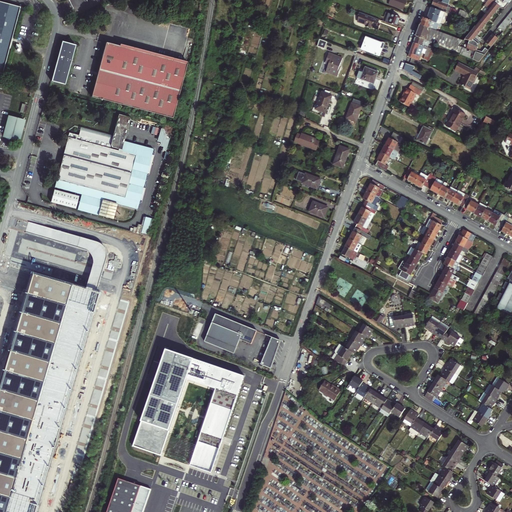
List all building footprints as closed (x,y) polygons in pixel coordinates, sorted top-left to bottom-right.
[(391,0),(389,4),(403,10),(406,0),(391,0)] [(442,0),(442,2),(435,0),(434,0),(432,5),(450,11),(450,12),(452,13),(455,14),(456,10),(448,7),(450,0),(442,0)] [(488,0),(485,5),(490,9),(495,3),(497,0),(488,0)] [(497,0),(495,3),(501,8),(502,9),(505,8),(508,4),(507,3),(509,3),(511,0),(497,0)] [(0,73),(2,74),(20,7),(0,1),(0,73)] [(501,8),(495,3),(490,9),(465,40),(469,42),(464,48),(476,52),(473,60),(479,62),(487,52),(484,50),(480,53),(475,49),(480,43),(475,39),(501,8)] [(432,7),(427,19),(440,24),(445,12),(432,7)] [(460,10),(458,15),(466,18),(467,14),(464,11),(460,10)] [(510,24),(511,21),(511,10),(497,30),(502,34),(510,24)] [(379,30),(380,28),(381,25),(379,25),(377,24),(379,19),(360,13),(358,17),(359,17),(361,18),(360,20),(359,22),(367,25),(366,27),(371,29),(371,28),(379,30)] [(388,13),(385,22),(397,26),(401,17),(388,13)] [(423,18),(420,25),(436,31),(438,26),(441,27),(442,25),(440,24),(427,19),(423,18)] [(464,48),(460,46),(464,41),(436,31),(420,25),(416,36),(430,41),(440,45),(473,60),(476,52),(464,48)] [(416,36),(414,42),(425,46),(427,47),(428,45),(430,41),(416,36)] [(484,45),(490,49),(491,48),(497,40),(491,36),(484,45)] [(384,44),(367,38),(362,50),(375,55),(375,56),(377,56),(379,57),(384,44)] [(319,39),(317,47),(324,49),(327,42),(319,39)] [(51,81),(65,85),(76,45),(62,42),(51,81)] [(409,57),(419,61),(424,48),(425,46),(414,42),(409,57)] [(172,119),(186,65),(106,43),(91,97),(172,119)] [(428,49),(424,58),(429,60),(433,50),(428,48),(428,49)] [(341,68),(339,67),(342,59),(329,54),(326,63),(329,65),(326,72),(338,76),(341,68)] [(478,72),(459,63),(455,70),(464,75),(462,79),(461,79),(459,83),(462,85),(463,88),(465,87),(469,89),(473,82),(477,76),(476,76),(478,72)] [(357,78),(374,84),(379,72),(365,67),(363,73),(359,71),(357,78)] [(409,69),(408,72),(420,79),(422,76),(409,69)] [(408,90),(406,89),(399,102),(408,107),(415,94),(419,96),(421,92),(419,90),(421,87),(418,85),(417,89),(411,86),(410,85),(408,90)] [(426,89),(422,98),(435,104),(439,95),(426,89)] [(322,92),(316,109),(325,113),(332,96),(322,92)] [(354,99),(346,118),(356,122),(364,102),(354,99)] [(456,109),(447,125),(457,131),(466,114),(456,109)] [(112,139),(80,130),(78,136),(69,133),(54,187),(81,195),(77,210),(97,216),(102,200),(135,209),(152,150),(125,143),(124,147),(122,147),(124,143),(126,135),(131,118),(119,115),(113,136),(112,139)] [(494,125),(496,121),(487,117),(483,123),(487,125),(489,123),(494,125)] [(11,139),(19,142),(24,122),(9,118),(3,137),(6,138),(6,139),(9,141),(11,139)] [(414,140),(423,145),(432,129),(428,127),(427,129),(422,126),(414,140)] [(81,127),(80,130),(112,139),(113,136),(81,127)] [(166,137),(166,133),(163,133),(164,129),(159,128),(157,142),(159,142),(159,146),(162,147),(162,150),(166,151),(168,138),(166,137)] [(385,145),(398,152),(405,139),(394,132),(391,138),(389,137),(385,145)] [(316,140),(302,134),(301,136),(297,134),(294,143),(316,150),(319,142),(315,141),(316,140)] [(381,153),(390,157),(393,159),(398,152),(385,145),(381,153)] [(340,146),(333,164),(343,168),(350,150),(340,146)] [(386,165),(390,157),(381,153),(377,160),(378,161),(376,165),(386,171),(389,166),(386,165)] [(413,170),(409,168),(406,173),(404,178),(408,180),(415,184),(419,176),(412,172),(413,170)] [(404,178),(406,173),(401,171),(398,177),(403,180),(404,178)] [(429,176),(422,172),(419,176),(415,184),(422,188),(424,185),(427,187),(433,176),(434,176),(430,174),(429,176)] [(303,184),(318,190),(322,180),(307,174),(307,175),(300,173),(297,181),(304,183),(303,184)] [(502,186),(511,190),(511,174),(508,182),(505,180),(502,186)] [(435,181),(436,179),(437,178),(433,176),(427,187),(431,189),(430,190),(438,194),(442,186),(435,181)] [(367,191),(376,196),(379,198),(385,187),(373,180),(367,191)] [(450,190),(442,186),(438,194),(445,198),(450,190)] [(451,187),(450,190),(445,198),(452,202),(457,193),(458,191),(451,187)] [(78,197),(53,190),(51,202),(75,209),(78,197)] [(363,203),(376,210),(378,207),(375,205),(372,203),(376,196),(367,191),(363,198),(365,200),(363,203)] [(464,197),(457,193),(452,202),(459,206),(460,205),(463,207),(468,199),(469,196),(466,195),(464,197)] [(403,196),(397,207),(403,210),(409,199),(403,196)] [(466,210),(474,213),(478,205),(468,199),(463,207),(467,209),(466,210)] [(310,212),(325,218),(328,207),(319,204),(319,205),(313,203),(310,212)] [(370,221),(376,210),(363,203),(357,214),(370,221)] [(480,203),(478,205),(474,213),(481,218),(486,209),(482,207),(483,204),(480,203)] [(116,206),(108,204),(104,217),(112,219),(116,206)] [(493,213),(486,209),(481,218),(486,220),(486,219),(488,220),(487,221),(488,221),(493,213)] [(500,217),(493,213),(488,221),(496,226),(496,225),(500,227),(506,216),(502,214),(502,215),(500,217)] [(354,227),(367,234),(368,230),(366,229),(370,221),(357,214),(353,222),(356,224),(354,227)] [(511,229),(511,219),(506,216),(500,227),(503,229),(502,232),(509,236),(511,229)] [(443,221),(435,217),(433,221),(429,228),(438,233),(442,225),(441,225),(443,221)] [(148,235),(152,220),(144,218),(142,226),(139,225),(138,229),(135,228),(134,232),(134,233),(142,235),(142,234),(148,235)] [(142,235),(149,237),(154,220),(152,220),(148,235),(142,234),(142,235)] [(425,235),(434,240),(438,233),(429,228),(426,226),(425,226),(421,233),(425,235)] [(370,236),(367,234),(354,227),(348,238),(357,243),(362,235),(365,237),(368,239),(370,236)] [(460,235),(455,242),(468,249),(476,236),(464,230),(461,235),(460,235)] [(421,243),(430,248),(434,240),(425,235),(421,243)] [(352,260),(354,256),(361,245),(357,243),(348,238),(344,246),(345,246),(343,250),(341,254),(349,258),(352,260)] [(421,243),(418,242),(415,249),(423,253),(426,255),(430,248),(421,243)] [(455,242),(451,250),(463,256),(465,252),(466,253),(468,249),(455,242)] [(419,261),(423,253),(415,249),(411,247),(407,254),(411,256),(419,261)] [(463,256),(451,250),(447,257),(458,263),(463,256)] [(419,261),(411,256),(406,264),(415,268),(419,261)] [(458,263),(447,257),(443,264),(446,266),(455,271),(458,263)] [(406,264),(402,261),(399,268),(402,270),(399,276),(407,280),(410,275),(411,275),(415,268),(406,264)] [(446,266),(442,273),(455,280),(457,277),(452,274),(455,271),(446,266)] [(498,308),(509,315),(511,309),(511,270),(507,279),(510,280),(508,283),(505,282),(503,288),(506,289),(503,295),(500,293),(497,299),(502,301),(498,308)] [(442,273),(438,281),(447,286),(451,288),(455,280),(442,273)] [(92,292),(33,275),(0,386),(0,511),(38,511),(102,295),(92,292)] [(440,298),(447,286),(438,281),(431,294),(440,298)] [(409,297),(414,299),(417,293),(412,290),(409,297)] [(440,298),(431,294),(428,298),(438,303),(440,298)] [(475,312),(483,316),(485,312),(477,308),(475,312)] [(216,314),(205,341),(234,354),(240,339),(251,344),(257,331),(216,314)] [(415,325),(413,315),(403,316),(405,327),(410,327),(410,325),(415,325)] [(395,327),(400,327),(400,328),(405,327),(403,316),(394,317),(393,316),(389,317),(390,326),(391,327),(392,327),(395,327)] [(434,334),(440,324),(441,322),(433,316),(425,327),(430,330),(429,331),(434,334)] [(373,330),(364,324),(359,332),(365,337),(369,339),(371,335),(371,334),(373,330)] [(440,324),(434,334),(438,337),(438,336),(442,338),(446,332),(448,329),(440,324)] [(351,339),(361,346),(364,342),(363,341),(365,337),(359,332),(356,331),(351,339)] [(451,344),(455,346),(456,344),(459,346),(462,342),(464,340),(460,338),(460,337),(452,332),(450,335),(446,332),(442,338),(442,339),(450,345),(451,344)] [(282,341),(272,337),(261,364),(271,368),(278,351),(282,341)] [(361,346),(351,339),(346,348),(354,353),(357,349),(358,350),(361,346)] [(351,357),(354,353),(346,348),(340,344),(334,353),(337,356),(335,360),(343,366),(350,356),(351,357)] [(191,466),(212,473),(223,439),(238,395),(244,377),(194,360),(166,350),(141,423),(133,446),(162,456),(162,454),(169,435),(170,433),(188,379),(217,388),(202,432),(198,445),(191,464),(191,466)] [(298,358),(309,362),(310,357),(300,354),(298,358)] [(445,367),(460,377),(466,369),(452,359),(449,363),(448,363),(445,367)] [(302,365),(298,375),(302,377),(306,367),(302,365)] [(444,372),(441,376),(450,382),(455,385),(460,377),(445,367),(443,371),(444,372)] [(349,385),(357,390),(362,382),(363,381),(359,379),(360,378),(356,375),(349,385)] [(450,382),(441,376),(439,375),(436,379),(435,378),(432,383),(444,390),(450,382)] [(337,397),(344,387),(334,381),(334,382),(327,378),(321,386),(326,389),(326,391),(329,393),(331,392),(337,397)] [(501,391),(503,393),(506,389),(507,389),(510,385),(498,378),(493,386),(501,391)] [(295,379),(291,389),(295,391),(299,381),(295,379)] [(362,382),(357,390),(356,392),(364,398),(370,389),(366,386),(367,385),(362,382)] [(431,388),(428,392),(437,398),(439,399),(444,390),(432,383),(429,387),(431,388)] [(489,384),(484,392),(497,400),(499,396),(498,396),(501,391),(493,386),(489,384)] [(364,398),(373,403),(379,393),(375,391),(374,391),(370,389),(364,398)] [(437,398),(428,392),(425,397),(434,403),(437,398)] [(494,405),(497,400),(484,392),(478,401),(484,404),(490,408),(493,404),(494,405)] [(379,393),(373,403),(381,408),(387,400),(383,397),(383,396),(379,393)] [(391,412),(396,404),(391,401),(391,402),(387,400),(381,408),(379,411),(388,417),(390,414),(391,412)] [(396,404),(391,412),(399,417),(405,408),(401,406),(401,405),(397,402),(396,404)] [(490,414),(492,410),(490,408),(484,404),(478,412),(488,419),(491,415),(490,414)] [(403,421),(411,426),(417,417),(419,414),(414,412),(414,413),(410,410),(404,419),(403,421)] [(485,423),(488,419),(478,412),(476,411),(470,419),(468,422),(472,425),(474,421),(482,426),(484,422),(485,423)] [(417,435),(419,433),(425,424),(420,421),(421,420),(417,417),(411,426),(409,430),(417,435)] [(425,424),(419,433),(427,438),(430,435),(434,428),(430,425),(429,426),(425,424)] [(438,441),(439,439),(444,432),(439,429),(440,428),(436,425),(434,428),(430,435),(438,441)] [(198,445),(169,435),(162,454),(191,464),(198,445)] [(459,440),(453,448),(462,454),(465,450),(466,451),(469,446),(459,440)] [(453,448),(448,457),(458,463),(461,459),(460,458),(462,454),(453,448)] [(445,467),(451,471),(454,467),(455,467),(458,463),(448,457),(442,465),(445,467)] [(496,476),(502,468),(495,463),(493,462),(491,466),(489,465),(486,470),(489,471),(496,476)] [(445,467),(439,475),(449,481),(452,477),(451,477),(453,472),(451,471),(445,467)] [(491,485),(494,487),(500,478),(496,476),(489,471),(486,475),(488,476),(485,481),(491,485)] [(449,481),(439,475),(435,473),(430,481),(432,482),(443,489),(445,485),(446,486),(449,481)] [(132,511),(142,485),(120,478),(108,511),(132,511)] [(443,489),(432,482),(426,491),(438,498),(441,494),(440,493),(443,489)] [(143,511),(152,488),(142,485),(132,511),(143,511)] [(494,487),(491,485),(489,489),(490,490),(487,494),(500,502),(506,494),(494,487)] [(434,502),(425,497),(420,505),(422,507),(420,511),(421,511),(429,511),(433,507),(432,506),(434,502)] [(498,511),(501,509),(492,503),(486,511),(485,510),(483,511),(498,511)]
